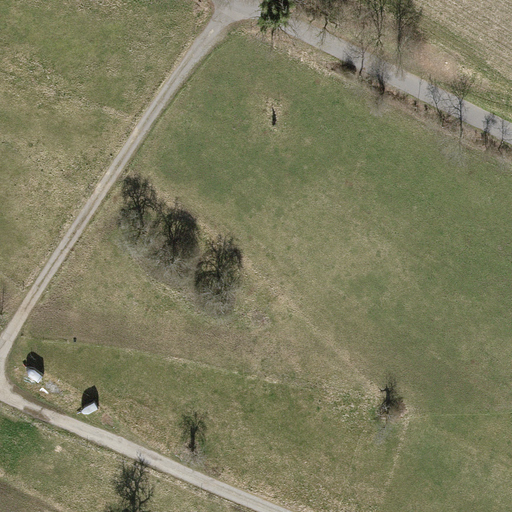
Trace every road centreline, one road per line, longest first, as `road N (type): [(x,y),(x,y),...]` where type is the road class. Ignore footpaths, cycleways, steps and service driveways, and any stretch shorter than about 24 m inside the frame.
road 1 (track): [(0,350),(230,0)]
road 2 (track): [(235,0),(511,134)]
road 3 (track): [(0,395),(279,511)]
